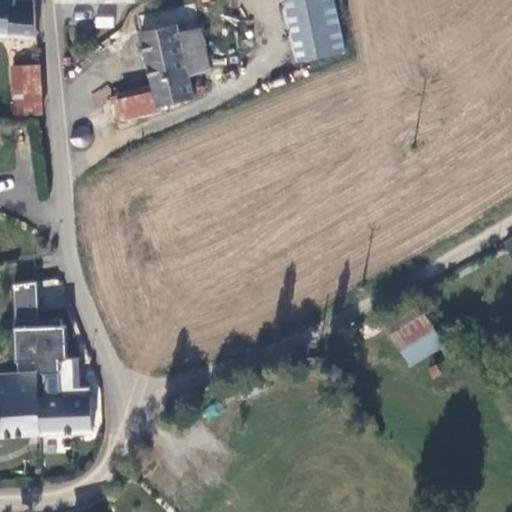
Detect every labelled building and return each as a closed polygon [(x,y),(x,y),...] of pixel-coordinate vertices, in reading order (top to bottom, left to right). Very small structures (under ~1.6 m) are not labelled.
[(0,0),(0,35),(37,39),(33,0),(0,0)] [(281,0),(294,63),(345,53),(334,0),(281,0)] [(176,7),(162,9),(168,35),(182,32),(176,7)] [(154,85),(160,105),(194,97),(191,72),(211,68),(202,28),(182,32),(168,35),(162,9),(138,14),(154,85)] [(94,14),(96,29),(114,27),(112,11),(94,14)] [(12,70),(18,115),(44,115),(40,69),(12,70)] [(110,96),(116,122),(161,110),(160,105),(154,85),(110,96)] [(84,135),(86,130),(85,124),(80,119),(73,119),(68,122),(66,127),(67,132),(69,136),(74,138),(79,138),(84,135)] [(511,234),(503,241),(511,254),(511,234)] [(40,325),(39,282),(15,284),(16,326),(40,325)] [(434,330),(413,302),(385,326),(406,354),(434,330)] [(39,398),(42,435),(95,434),(94,388),(78,388),(77,358),(65,359),(65,325),(16,326),(16,362),(38,362),(46,374),(47,398),(39,398)] [(0,437),(42,435),(39,398),(38,375),(11,375),(0,376),(0,437)]
